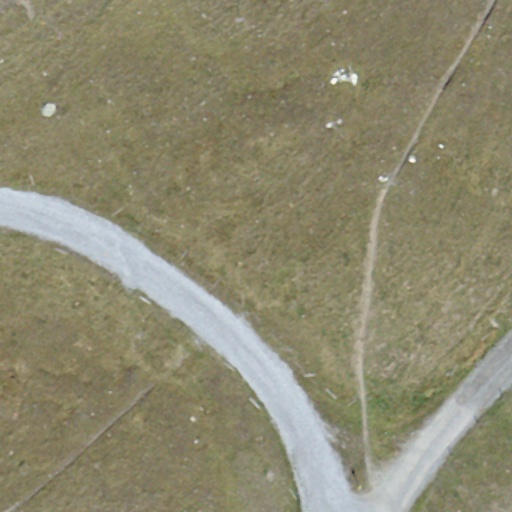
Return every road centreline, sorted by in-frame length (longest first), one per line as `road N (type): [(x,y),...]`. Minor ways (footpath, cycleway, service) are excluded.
road 1 (track): [(0,209),(46,217),(127,253),(201,310),(249,357),(295,423),(335,511)]
road 2 (track): [(511,353),(381,502)]
